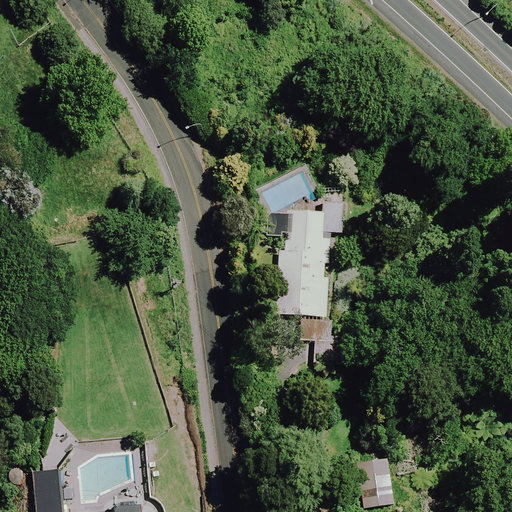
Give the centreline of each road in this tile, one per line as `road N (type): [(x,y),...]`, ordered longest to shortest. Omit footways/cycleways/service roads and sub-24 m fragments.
road 1 (residential): [(76,0),(151,97),(188,174),(209,271),(240,511)]
road 2 (trunk): [(511,117),(382,0)]
